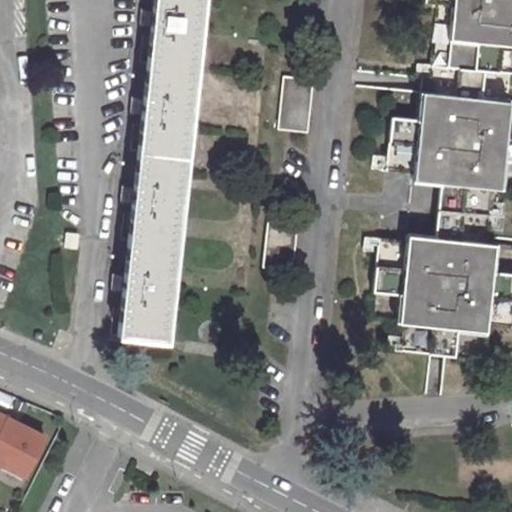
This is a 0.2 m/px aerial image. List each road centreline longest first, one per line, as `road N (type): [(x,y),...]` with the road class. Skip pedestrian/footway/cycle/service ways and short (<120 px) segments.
road 1 (residential): [(297,418),(344,0)]
road 2 (residential): [(511,401),(297,418)]
road 3 (tertiary): [(126,411),(279,492)]
road 4 (tertiary): [(0,352),(126,411)]
